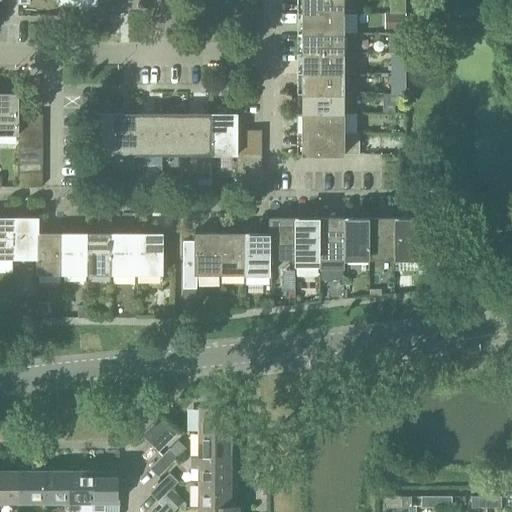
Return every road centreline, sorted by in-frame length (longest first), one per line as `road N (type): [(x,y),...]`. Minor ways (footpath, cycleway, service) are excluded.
road 1 (tertiary): [(0,382),(511,325)]
road 2 (residential): [(378,165),(272,164),(273,54)]
road 3 (residential): [(52,54),(51,180)]
